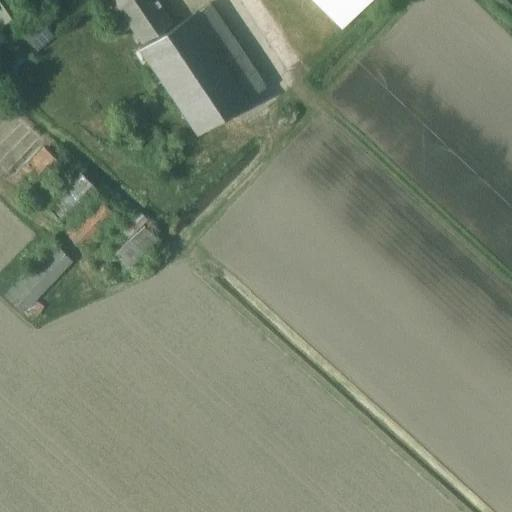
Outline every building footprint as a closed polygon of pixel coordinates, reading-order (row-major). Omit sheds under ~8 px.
[(0,0),(0,22),(1,24),(18,13),(8,0),(0,0)] [(111,0),(116,8),(105,15),(117,33),(128,26),(143,48),(140,50),(195,134),(265,88),(209,3),(173,27),(155,0),(111,0)] [(313,0),(340,25),(364,0),(313,0)] [(9,180),(10,181),(28,199),(60,163),(42,145),(9,180)] [(64,226),(99,189),(79,171),(45,208),(64,226)] [(83,250),(116,215),(97,196),(63,232),(83,250)] [(139,228),(110,257),(124,272),(154,244),(139,228)] [(73,261),(54,243),(4,295),(24,314),(73,261)]
